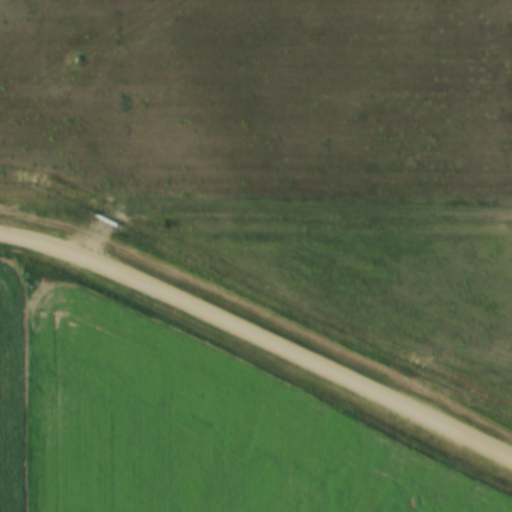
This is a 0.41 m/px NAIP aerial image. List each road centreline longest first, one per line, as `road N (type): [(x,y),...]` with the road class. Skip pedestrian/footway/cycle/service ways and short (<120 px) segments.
road 1 (tertiary): [(0,230),(88,255),(511,456)]
road 2 (track): [(88,255),(119,222),(151,208),(511,210)]
